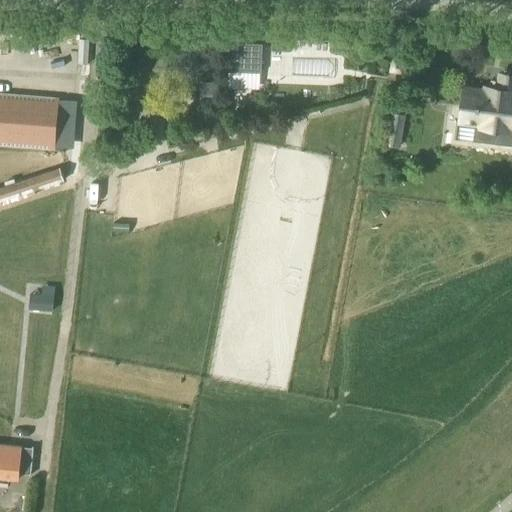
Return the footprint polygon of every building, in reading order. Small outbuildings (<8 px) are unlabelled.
[(77,64),(87,65),(88,40),(79,40),(77,64)] [(260,72),(260,46),(228,45),(227,71),(260,72)] [(338,53),(299,48),(298,58),(318,61),(317,71),(335,73),(338,53)] [(391,60),(389,73),(400,75),(402,62),(391,60)] [(300,73),(314,74),(316,62),(301,61),(300,73)] [(161,66),(144,67),(146,98),(163,97),(161,66)] [(461,106),(465,107),(463,123),(511,128),(511,76),(499,75),(496,95),(484,93),(485,91),(463,88),(461,106)] [(202,95),(217,94),(216,83),(201,83),(202,95)] [(0,141),(53,145),(56,102),(0,97),(0,141)] [(153,123),(153,104),(137,104),(137,124),(153,123)] [(392,113),(387,145),(394,146),(399,147),(404,115),(392,113)] [(48,185),(52,184),(54,188),(60,186),(58,182),(62,181),(57,168),(0,186),(0,202),(1,206),(27,197),(26,193),(42,187),(44,192),(50,190),(48,185)] [(0,478),(16,480),(16,474),(29,475),(32,448),(0,445),(0,478)]
